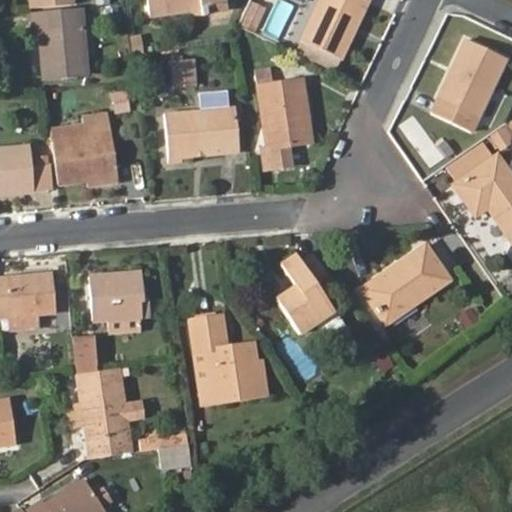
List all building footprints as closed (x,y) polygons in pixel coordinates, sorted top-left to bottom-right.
[(224,4),(223,0),(146,0),(149,17),(198,9),(199,14),(224,11),(224,4)] [(264,30),(280,37),(292,5),(279,0),(266,0),(275,3),(264,30)] [(321,0),(302,42),(339,60),(368,0),(321,0)] [(251,3),(245,26),(259,29),(264,7),(251,3)] [(81,9),(32,13),(33,33),(39,32),(43,81),(86,76),(81,9)] [(465,43),(433,112),(471,131),(503,61),(465,43)] [(171,63),(172,86),(195,84),(193,61),(171,63)] [(256,71),(266,148),(261,149),(265,169),(290,166),(288,145),(311,142),(302,80),(272,85),(269,69),(256,71)] [(196,91),(198,112),(235,108),(233,88),(196,91)] [(114,113),(131,111),(129,90),(111,92),(114,113)] [(235,108),(198,112),(165,115),(169,158),(238,151),(235,108)] [(52,142),(57,186),(87,181),(115,176),(106,114),(83,118),(85,136),(52,142)] [(494,136),(503,149),(511,143),(503,130),(494,136)] [(445,161),(461,151),(451,135),(435,144),(445,161)] [(449,170),(457,182),(487,163),(492,159),(483,146),(449,170)] [(0,149),(0,194),(48,190),(46,167),(28,168),(26,147),(0,149)] [(454,185),(475,216),(488,208),(511,240),(511,176),(497,156),(492,159),(487,163),(454,185)] [(117,182),(115,176),(87,181),(88,187),(117,182)] [(426,245),(361,291),(385,325),(450,281),(426,245)] [(296,287),(277,300),(300,335),(334,312),(322,296),(335,287),(318,262),(305,271),(294,255),(281,265),(296,287)] [(91,276),(93,322),(150,317),(149,300),(141,300),(139,273),(91,276)] [(0,279),(0,317),(6,317),(37,314),(54,312),(51,275),(0,279)] [(466,328),(482,319),(474,306),(458,315),(466,328)] [(37,314),(6,317),(7,331),(38,328),(37,314)] [(189,320),(201,404),(267,395),(263,361),(257,361),(254,344),(226,348),(221,316),(189,320)] [(95,337),(73,339),(77,375),(98,372),(95,337)] [(382,349),(371,363),(386,374),(397,361),(382,349)] [(82,427),(87,460),(131,453),(119,369),(98,372),(77,375),(75,375),(81,420),(82,427)] [(0,446),(15,444),(8,400),(0,401),(0,446)] [(79,404),(65,406),(68,429),(82,427),(81,420),(79,404)] [(184,433),(137,440),(139,452),(186,444),(184,433)] [(102,511),(101,509),(90,493),(83,481),(66,491),(68,493),(43,509),(40,504),(26,511),(102,511)] [(101,487),(90,493),(101,509),(111,502),(101,487)] [(68,493),(66,491),(65,488),(40,504),(43,509),(68,493)]
